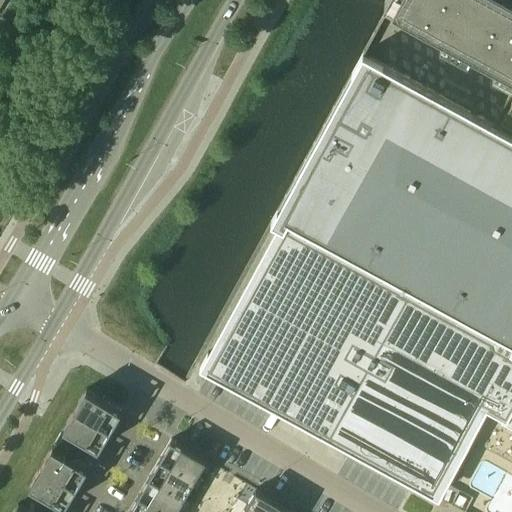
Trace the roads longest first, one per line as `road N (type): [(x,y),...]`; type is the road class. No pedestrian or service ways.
road 1 (tertiary): [(55,321),(238,0)]
road 2 (tertiary): [(188,0),(18,299)]
road 3 (residential): [(381,511),(157,382)]
road 4 (residential): [(81,511),(157,382)]
